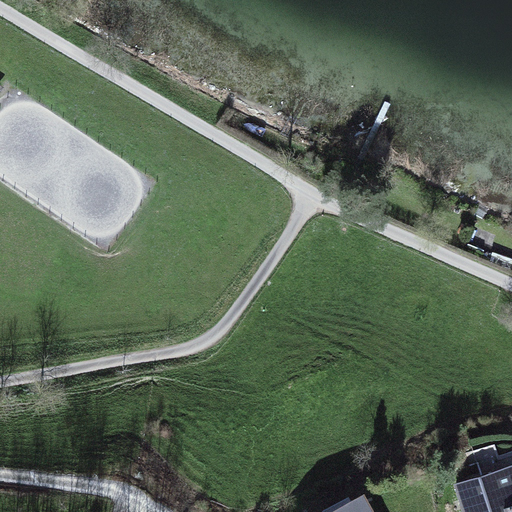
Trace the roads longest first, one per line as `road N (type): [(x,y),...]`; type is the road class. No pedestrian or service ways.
road 1 (track): [(314,197),(209,337),(172,351),(0,381)]
road 2 (track): [(0,472),(112,487),(150,511)]
